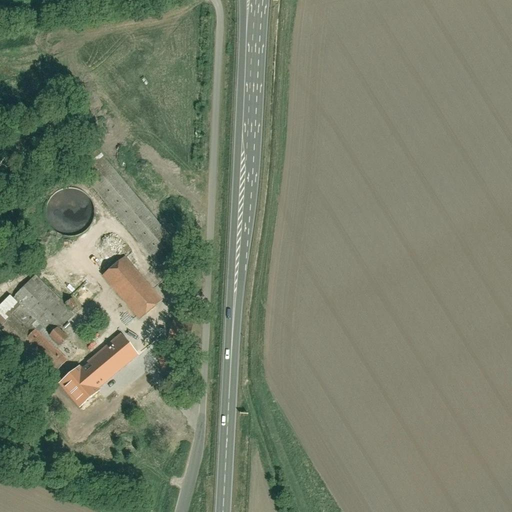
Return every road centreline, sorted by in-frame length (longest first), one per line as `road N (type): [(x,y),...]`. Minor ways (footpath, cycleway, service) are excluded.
road 1 (unclassified): [(214,0),(220,20),(201,420),(181,511)]
road 2 (primary): [(223,511),(252,59)]
